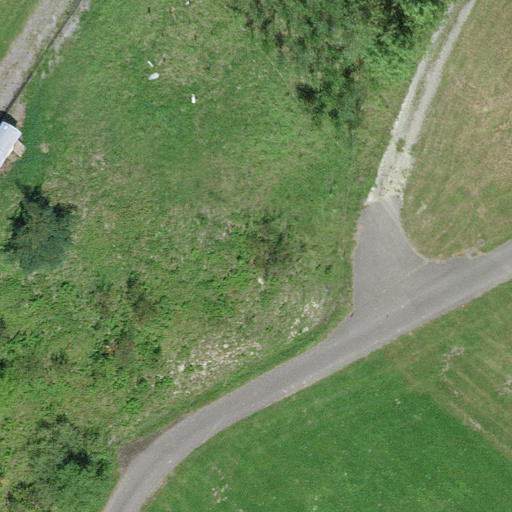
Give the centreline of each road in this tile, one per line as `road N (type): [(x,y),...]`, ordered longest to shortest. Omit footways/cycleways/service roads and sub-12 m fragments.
road 1 (track): [(511,257),(179,444),(122,511)]
road 2 (track): [(403,312),(386,221),(462,0)]
road 3 (track): [(0,108),(70,0)]
